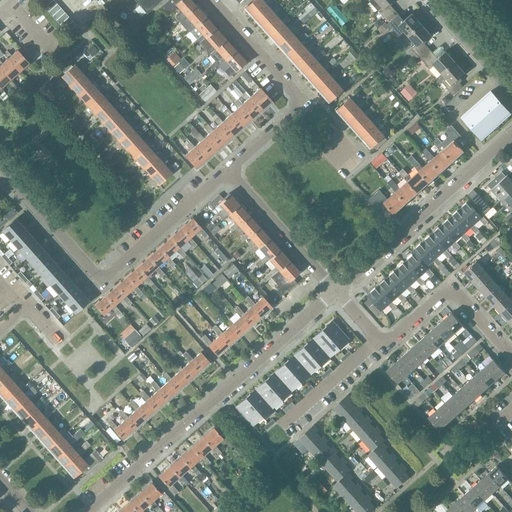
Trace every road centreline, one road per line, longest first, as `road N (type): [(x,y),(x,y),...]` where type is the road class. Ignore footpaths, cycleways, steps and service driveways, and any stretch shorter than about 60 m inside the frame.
road 1 (residential): [(336,291),(90,511)]
road 2 (residential): [(229,173),(101,283),(0,177)]
road 3 (residential): [(488,158),(336,291)]
road 4 (residential): [(511,355),(449,288),(384,345),(378,338)]
road 5 (residential): [(336,291),(229,173)]
road 6 (residential): [(290,115),(293,90),(212,0)]
road 7 (residential): [(90,511),(0,410)]
road 8 (residential): [(284,423),(378,338)]
